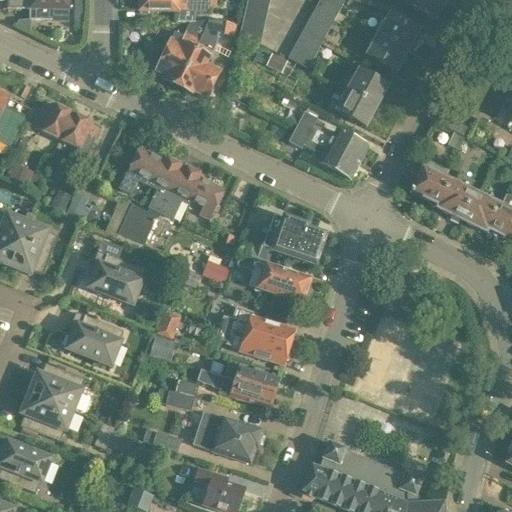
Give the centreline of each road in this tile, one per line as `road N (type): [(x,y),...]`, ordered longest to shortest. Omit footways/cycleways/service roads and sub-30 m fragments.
road 1 (residential): [(273,511),(365,216)]
road 2 (residential): [(365,216),(89,85)]
road 3 (residential): [(511,361),(492,296),(461,264),(365,216)]
road 4 (residential): [(365,216),(468,23)]
road 5 (residential): [(511,373),(490,412),(464,511)]
